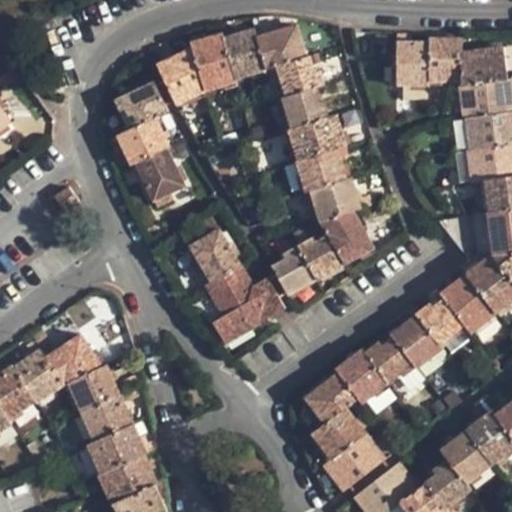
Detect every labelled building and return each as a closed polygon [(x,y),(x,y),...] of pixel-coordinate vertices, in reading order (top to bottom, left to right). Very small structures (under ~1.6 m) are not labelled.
[(256,36),(265,68),(275,66),(306,55),(296,25),(256,36)] [(223,37),(235,77),(265,68),(256,36),(254,28),(223,37)] [(192,47),(204,89),(236,81),(235,77),(223,37),(222,31),(190,41),(192,47)] [(427,41),(429,80),(461,80),(460,52),(460,39),(427,37),(427,41)] [(394,41),(395,84),(429,85),(429,80),(427,41),(394,41)] [(157,64),(177,104),(204,89),(192,47),(157,64)] [(461,80),(461,86),(506,80),(502,47),(460,52),(461,80)] [(306,55),(275,66),(285,96),(314,88),(323,84),(318,68),(314,69),(309,54),(306,55)] [(459,86),(462,117),(465,117),(511,110),(511,88),(511,80),(506,80),(461,86),(459,86)] [(116,100),(130,129),(156,117),(168,111),(154,81),(116,100)] [(281,98),(290,127),(328,116),(324,100),(319,102),(314,88),(285,96),(281,98)] [(0,130),(12,122),(0,105),(0,130)] [(511,110),(465,117),(469,149),(511,144),(511,110)] [(288,128),(297,160),(337,148),(345,145),(336,114),(328,116),(290,127),(288,128)] [(116,136),(131,164),(136,162),(167,148),(171,146),(156,117),(130,129),(116,136)] [(467,149),(471,181),(483,181),(511,176),(511,144),(469,149),(467,149)] [(136,162),(153,200),(186,186),(167,148),(136,162)] [(296,161),(305,190),(310,189),(346,178),(337,148),(297,160),(296,161)] [(511,176),(483,181),(487,213),(511,209),(511,176)] [(346,178),(310,189),(319,221),(354,211),(360,209),(350,177),(346,178)] [(53,197),(69,219),(83,209),(66,188),(53,197)] [(486,213),(492,254),(511,246),(511,209),(487,213),(486,213)] [(327,235),(342,263),(373,248),(354,211),(319,221),(327,235)] [(191,246),(212,283),(241,266),(220,229),(191,246)] [(297,246),(315,278),(342,263),(327,235),(315,242),(312,237),(297,246)] [(272,266),(288,294),(315,278),(297,246),(283,253),(285,258),(272,266)] [(511,246),(492,254),(511,281),(511,246)] [(466,273),(495,313),(511,300),(511,281),(492,254),(466,273)] [(214,321),(225,343),(285,309),(267,277),(252,284),(241,266),(212,283),(206,285),(224,316),(214,321)] [(463,326),(469,332),(495,313),(466,273),(439,292),(443,298),(463,326)] [(415,314),(438,345),(463,326),(443,298),(431,306),(429,304),(415,314)] [(413,365),(415,367),(441,349),(438,345),(415,314),(390,334),(392,337),(413,365)] [(45,358),(65,385),(67,383),(102,367),(81,335),(45,358)] [(365,353),(387,383),(397,375),(413,365),(392,337),(380,345),(378,342),(365,353)] [(358,399),(360,403),(364,400),(385,384),(387,383),(365,353),(362,349),(336,369),(338,372),(358,399)] [(36,401),(38,404),(65,385),(45,358),(39,350),(12,368),(36,401)] [(67,383),(82,413),(121,395),(106,365),(102,367),(67,383)] [(415,367),(413,365),(397,375),(408,389),(423,378),(415,367)] [(0,372),(0,405),(9,420),(36,401),(12,368),(11,366),(0,372)] [(305,397),(326,423),(346,408),(358,399),(338,372),(305,397)] [(397,399),(385,384),(364,400),(374,414),(397,399)] [(82,413),(94,441),(134,423),(121,395),(82,413)] [(511,438),(511,401),(494,414),(511,438)] [(0,431),(12,424),(9,420),(0,405),(0,431)] [(312,433),(331,459),(366,434),(346,408),(326,423),(312,433)] [(466,430),(492,464),(511,448),(511,438),(494,414),(491,411),(466,430)] [(87,445),(101,475),(145,455),(147,453),(134,423),(94,441),(87,445)] [(448,460),(466,483),(492,464),(466,430),(440,449),(448,460)] [(323,466),(342,492),(385,459),(366,434),(331,459),(323,466)] [(98,476),(111,504),(113,504),(155,484),(158,483),(145,455),(101,475),(98,476)] [(426,484),(445,508),(471,489),(466,483),(448,460),(434,469),(438,473),(425,484),(426,484)] [(355,497),(365,511),(388,511),(400,503),(416,491),(397,465),(355,497)] [(116,511),(167,511),(155,484),(113,504),(116,511)] [(400,503),(407,511),(447,511),(445,508),(426,484),(416,491),(400,503)]
